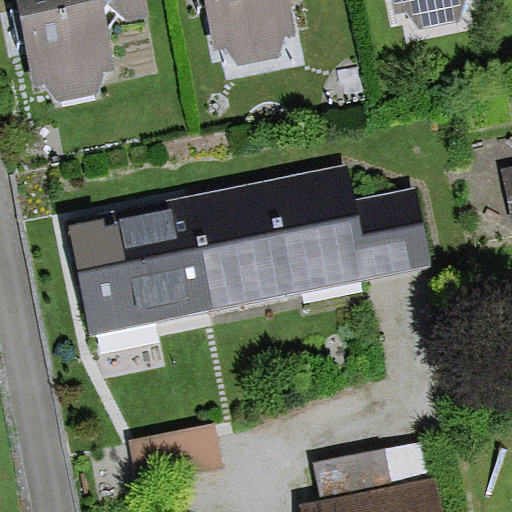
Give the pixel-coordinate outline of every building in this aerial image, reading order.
[(18,0),(32,91),(108,79),(97,6),(135,0),(18,0)] [(202,0),(211,57),(282,47),(274,0),(202,0)] [(391,0),(396,20),(411,16),(415,37),(468,26),(465,13),(481,9),(479,0),(391,0)] [(511,162),(496,166),(507,208),(511,206),(511,162)] [(385,185),(269,207),(291,329),(478,291),(461,208),(392,221),(385,185)] [(291,329),(269,207),(90,239),(113,362),(291,329)] [(201,420),(126,432),(133,470),(207,458),(201,420)] [(435,511),(423,442),(316,461),(322,497),(297,502),(298,511),(435,511)]
